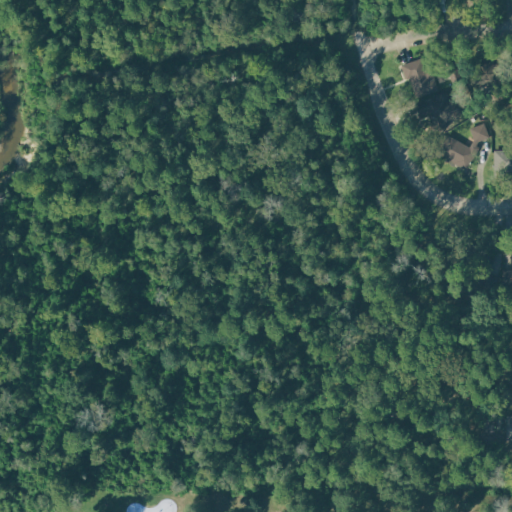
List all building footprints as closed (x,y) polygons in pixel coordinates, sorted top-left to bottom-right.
[(439,91),(430,64),(426,66),(423,58),(402,64),(407,80),(411,78),(418,98),(439,91)] [(503,62),(503,82),(470,82),(470,62),(503,62)] [(420,115),(416,102),(448,91),(453,104),(458,102),(461,114),(434,123),(430,112),(420,115)] [(450,135),(470,147),(473,143),(479,147),(467,168),(440,153),(450,135)] [(511,150),(495,151),(496,174),(511,173),(511,150)] [(459,264),(460,246),(491,247),(491,265),(459,264)]
